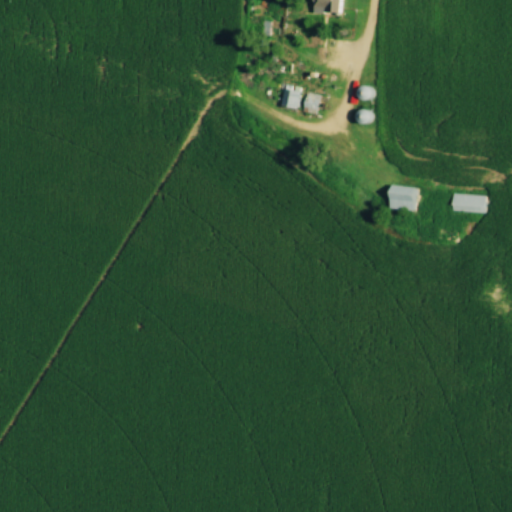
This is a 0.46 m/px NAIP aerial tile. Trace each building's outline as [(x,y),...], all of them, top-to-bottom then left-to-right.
[(310,0),(310,12),(326,13),(326,0),(310,0)] [(278,106),(294,108),(297,86),(280,84),(278,106)] [(301,113),(315,113),(315,93),(301,93),(301,113)] [(414,186),(383,186),(383,209),(414,209),(414,186)] [(482,212),(483,194),(449,193),(448,211),(482,212)]
